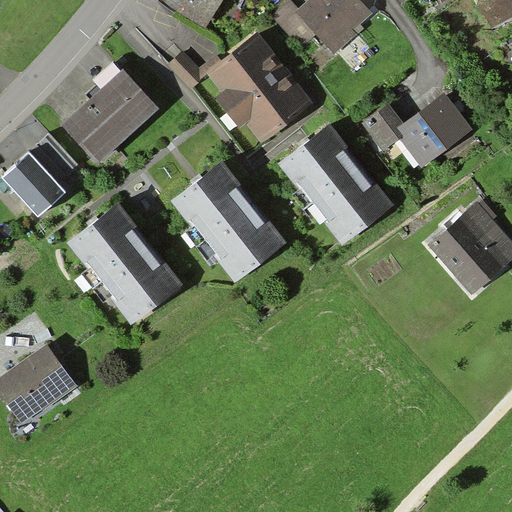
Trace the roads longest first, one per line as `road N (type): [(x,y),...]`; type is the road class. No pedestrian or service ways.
road 1 (residential): [(106,0),(0,127)]
road 2 (track): [(511,395),(400,511)]
